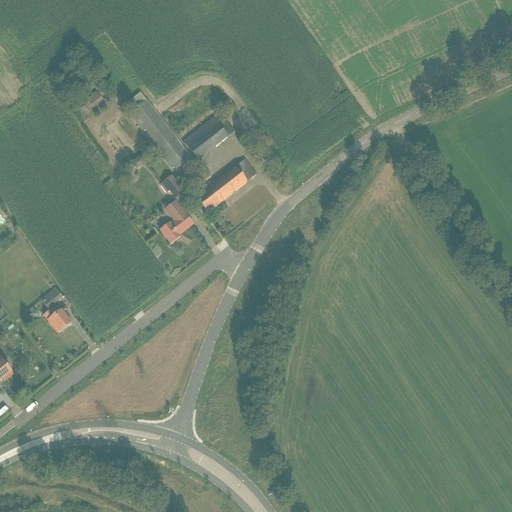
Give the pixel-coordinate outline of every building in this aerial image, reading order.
[(125,105),(130,112),(127,115),(177,179),(195,165),(146,101),(146,102),(140,94),(125,105)] [(88,102),(93,109),(102,101),(97,95),(88,102)] [(219,107),(228,118),(237,110),(229,99),(219,107)] [(231,132),(231,128),(219,113),(212,120),(212,119),(181,143),(197,163),(232,135),(231,132)] [(131,164),(136,171),(146,163),(140,156),(131,164)] [(206,191),(207,192),(197,200),(207,214),(256,176),(244,161),(206,191)] [(196,178),(201,185),(211,177),(203,167),(196,173),(199,176),(196,178)] [(166,194),(169,192),(177,202),(185,196),(171,178),(160,186),(166,194)] [(193,225),(175,203),(165,211),(174,223),(171,226),(169,224),(160,232),(171,245),(180,237),(179,236),(193,225)] [(40,300),(48,309),(62,298),(55,289),(40,300)] [(35,310),(30,314),(34,319),(39,315),(35,310)] [(43,316),(51,327),(58,335),(71,324),(61,311),(54,316),(50,311),(43,316)] [(0,382),(3,380),(5,382),(13,375),(0,358),(0,382)]
